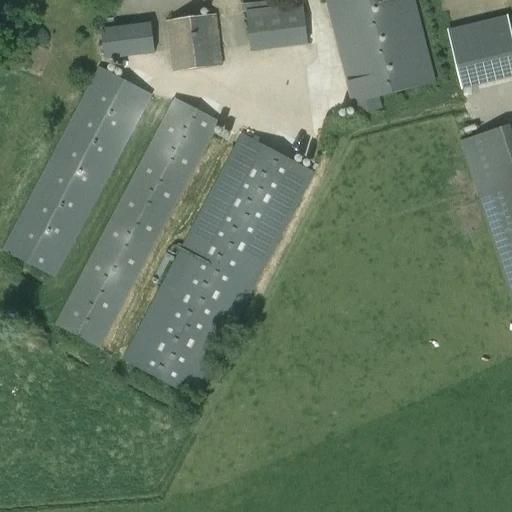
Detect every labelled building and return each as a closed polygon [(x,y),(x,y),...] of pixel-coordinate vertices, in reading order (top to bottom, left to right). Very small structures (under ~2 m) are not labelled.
[(381,97),(436,83),(414,0),(325,0),(347,84),(348,84),(356,117),(384,110),(381,97)] [(252,53),(309,46),(304,4),(247,12),(252,53)] [(173,74),(223,67),(217,16),(166,22),(173,74)] [(463,92),(511,79),(511,35),(508,17),(448,31),(463,92)] [(106,61),(156,55),(153,24),(102,30),(106,61)] [(56,279),(153,96),(100,68),(3,250),(56,279)] [(101,350),(220,123),(175,99),(55,325),(101,350)] [(196,400),(315,174),(242,135),(122,361),(196,400)] [(511,303),(511,181),(477,193),(511,303)]
